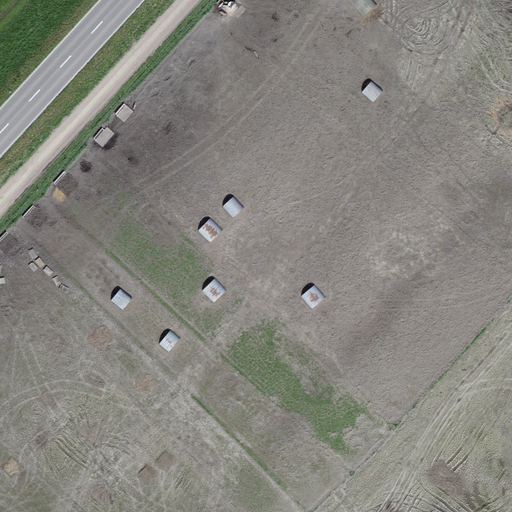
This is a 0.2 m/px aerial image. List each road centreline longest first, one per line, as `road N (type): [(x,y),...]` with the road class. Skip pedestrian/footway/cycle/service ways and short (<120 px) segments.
road 1 (track): [(187,0),(0,205)]
road 2 (secondary): [(123,0),(0,134)]
